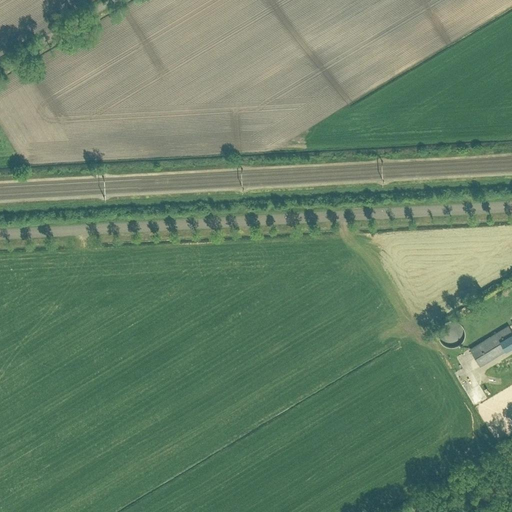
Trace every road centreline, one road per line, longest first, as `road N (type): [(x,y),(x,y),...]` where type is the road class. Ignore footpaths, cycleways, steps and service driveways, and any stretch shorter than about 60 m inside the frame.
road 1 (tertiary): [(0,234),(511,206)]
road 2 (unclassified): [(0,65),(109,0)]
